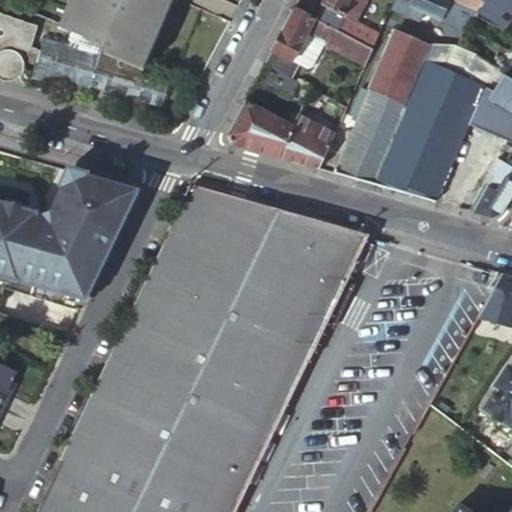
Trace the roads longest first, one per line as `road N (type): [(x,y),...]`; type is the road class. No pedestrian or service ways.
road 1 (residential): [(0,468),(25,480),(181,149)]
road 2 (residential): [(511,244),(181,149)]
road 3 (residential): [(181,149),(0,101)]
road 4 (unclassified): [(181,149),(270,0)]
